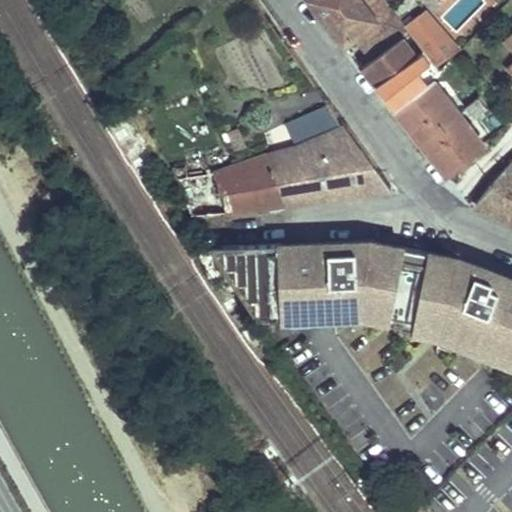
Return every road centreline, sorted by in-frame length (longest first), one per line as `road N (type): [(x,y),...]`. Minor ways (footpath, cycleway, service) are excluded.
road 1 (residential): [(436,209),(279,0)]
road 2 (residential): [(436,209),(353,205),(202,226)]
